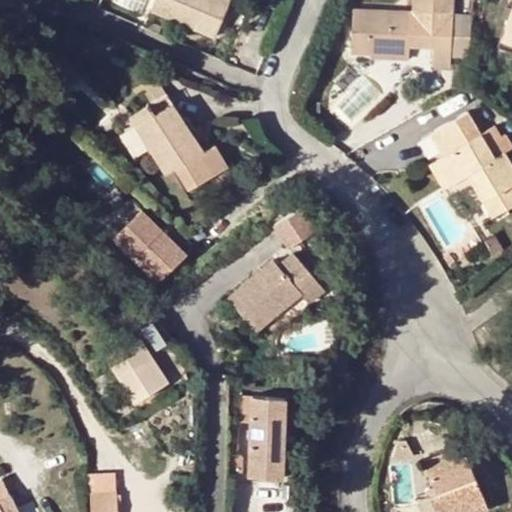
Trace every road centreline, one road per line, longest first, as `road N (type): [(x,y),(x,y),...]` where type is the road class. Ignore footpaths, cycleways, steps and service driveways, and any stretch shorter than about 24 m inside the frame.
road 1 (residential): [(276,93),(275,108),(292,135),(368,197),(398,235),(448,345)]
road 2 (residential): [(276,93),(91,16),(14,0)]
road 3 (residential): [(359,511),(376,406),(400,372),(448,345)]
road 4 (residential): [(218,372),(216,511)]
